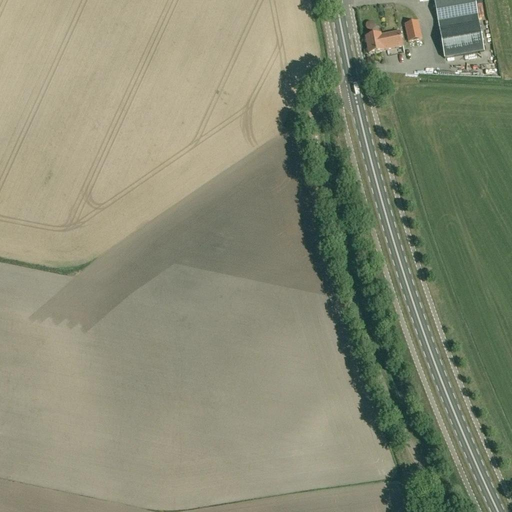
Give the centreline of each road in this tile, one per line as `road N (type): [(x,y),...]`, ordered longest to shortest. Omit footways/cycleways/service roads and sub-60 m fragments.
road 1 (unclassified): [(435,511),(348,307),(310,126),(321,104),(355,94)]
road 2 (secondary): [(498,511),(397,261),(355,94)]
